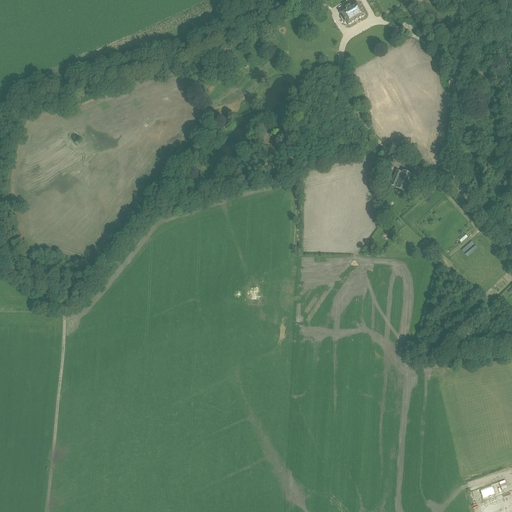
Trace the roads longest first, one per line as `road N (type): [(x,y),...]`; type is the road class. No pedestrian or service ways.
road 1 (track): [(459,108),(443,64),(415,34),(364,25),(347,36),(343,80),(353,112),(380,144)]
road 2 (tertiary): [(511,242),(472,200),(455,163),(478,0)]
